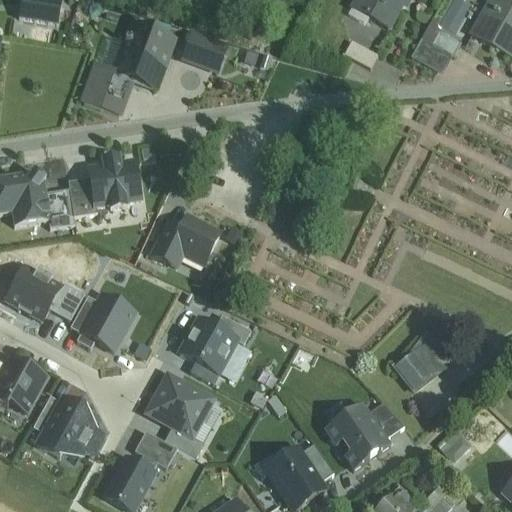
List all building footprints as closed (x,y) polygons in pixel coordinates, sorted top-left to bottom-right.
[(57,28),(61,5),(32,0),(22,0),(18,22),(57,28)] [(360,0),(354,12),(352,11),(351,12),(373,25),(374,23),(387,30),(386,32),(388,33),(405,0),(360,0)] [(487,9),(471,39),(511,61),(511,58),(511,0),(507,0),(499,15),(487,9)] [(173,43),(133,28),(127,44),(117,41),(116,44),(126,47),(115,76),(110,74),(110,75),(132,83),(155,92),(173,43)] [(461,47),(439,35),(432,48),(431,49),(447,58),(453,61),(461,47)] [(226,52),(192,40),(184,62),(217,75),(226,52)] [(432,48),(421,42),(410,61),(437,76),(447,58),(431,49),(432,48)] [(378,60),(351,45),(344,59),(370,73),(378,60)] [(110,74),(97,69),(83,107),(119,120),(132,83),(110,75),(110,74)] [(89,174),(90,184),(95,212),(96,212),(109,210),(110,213),(126,211),(125,207),(140,205),(134,167),(119,169),(119,163),(103,166),(104,172),(89,174)] [(33,178),(0,183),(0,219),(12,218),(14,232),(48,227),(49,226),(45,199),(44,187),(45,185),(34,176),(33,178)] [(97,219),(96,212),(95,212),(90,184),(68,187),(69,195),(73,223),(97,219)] [(74,231),(73,223),(69,195),(45,199),(49,226),(48,227),(49,235),(74,231)] [(203,271),(219,239),(187,222),(181,235),(171,254),(171,255),(203,271)] [(165,267),(171,255),(171,254),(181,235),(168,229),(152,261),(165,267)] [(260,267),(312,290),(320,272),(268,249),(260,267)] [(25,272),(6,307),(18,314),(18,315),(19,316),(20,315),(29,320),(28,321),(30,322),(31,320),(42,327),(49,315),(62,292),(60,292),(51,287),(52,284),(38,276),(36,279),(25,272)] [(245,296),(312,324),(320,304),(253,276),(245,296)] [(62,292),(49,315),(70,327),(85,300),(62,288),(60,292),(62,292)] [(75,344),(112,360),(132,316),(95,299),(75,344)] [(222,321),(215,333),(237,345),(236,347),(243,351),(251,337),(222,321)] [(199,324),(179,359),(218,380),(236,347),(237,345),(215,333),(199,324)] [(426,338),(404,366),(392,371),(393,373),(395,372),(413,395),(431,382),(425,374),(442,351),(426,338)] [(45,385),(10,366),(7,372),(0,384),(0,408),(7,412),(9,408),(27,418),(45,385)] [(213,406),(167,381),(146,419),(172,433),(192,444),(193,444),(213,406)] [(33,434),(44,439),(61,408),(50,402),(33,434)] [(81,463),(83,458),(95,436),(80,428),(85,417),(63,405),(61,408),(44,439),(37,452),(60,465),(65,454),(81,463)] [(362,409),(324,435),(335,452),(342,447),(349,458),(343,462),(353,476),(390,451),(386,444),(368,418),(362,409)] [(368,418),(386,444),(404,432),(382,409),(368,418)] [(172,433),(164,448),(177,455),(195,465),(204,449),(193,444),(192,444),(172,433)] [(105,441),(95,436),(83,458),(93,463),(105,441)] [(166,475),(177,455),(164,448),(145,438),(134,458),(143,463),(156,470),(166,475)] [(300,459),(320,488),(334,479),(314,449),(300,459)] [(282,471),(269,480),(290,511),(300,511),(326,495),(320,488),(300,459),(297,454),(279,466),(282,471)] [(138,472),(125,466),(104,504),(118,511),(136,511),(153,481),(151,480),(156,470),(143,463),(138,472)] [(427,511),(429,511),(444,501),(437,491),(421,503),(427,511)] [(406,511),(393,499),(380,511),(406,511)]
